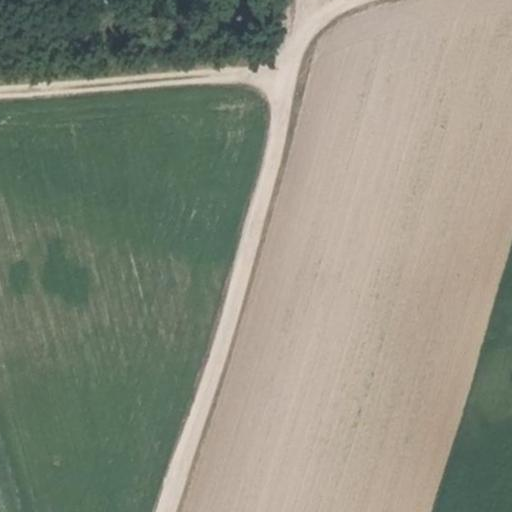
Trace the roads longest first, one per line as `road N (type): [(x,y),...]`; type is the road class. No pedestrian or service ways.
road 1 (track): [(171,511),(268,197),(309,24)]
road 2 (track): [(0,91),(238,74),(292,80)]
